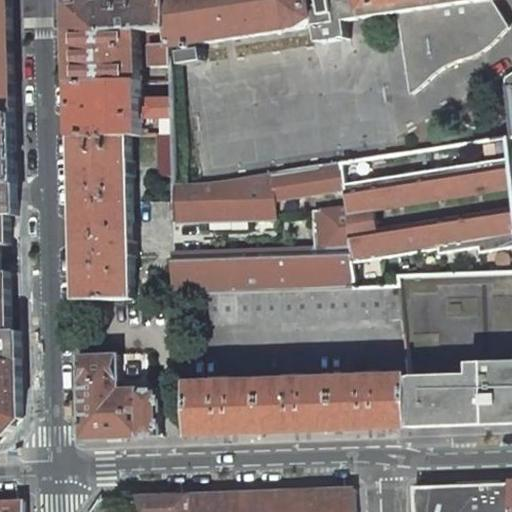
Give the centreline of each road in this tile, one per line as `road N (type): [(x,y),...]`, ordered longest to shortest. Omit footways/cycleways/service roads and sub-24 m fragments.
road 1 (residential): [(54,467),(44,0)]
road 2 (residential): [(387,453),(54,467)]
road 3 (residential): [(511,458),(425,461),(387,453)]
